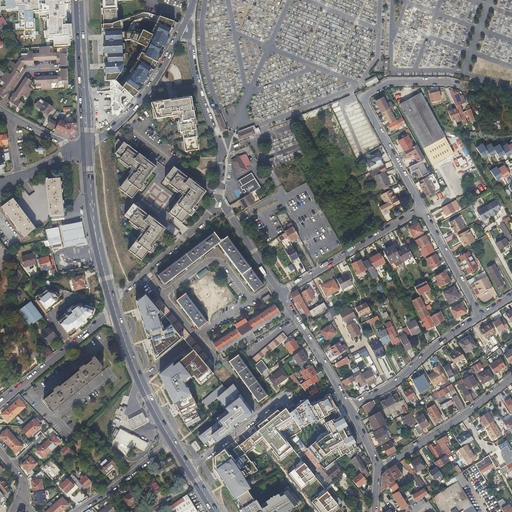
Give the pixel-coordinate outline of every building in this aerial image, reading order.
[(65,26),(71,26),(69,0),(0,0),(0,15),(1,15),(2,17),(3,19),(20,17),(21,25),(56,23),(56,26),(65,26)] [(100,0),(100,3),(104,3),(104,4),(104,10),(104,14),(103,14),(103,24),(110,24),(118,21),(117,19),(117,11),(117,8),(116,3),(116,0),(117,0),(118,1),(122,0),(124,0),(125,0),(131,0),(100,0)] [(38,47),(44,46),(46,46),(46,42),(59,41),(58,33),(13,36),(20,47),(21,48),(29,47),(38,47)] [(32,53),(33,61),(45,60),(44,46),(38,47),(39,53),(32,53)] [(44,46),(45,60),(57,60),(56,54),(56,52),(50,53),(49,47),(46,47),(46,46),(44,46)] [(56,54),(57,60),(57,63),(60,63),(60,66),(68,66),(66,46),(62,46),(63,54),(56,54)] [(20,57),(24,65),(33,64),(33,61),(32,53),(32,51),(29,51),(27,51),(27,57),(20,57)] [(14,70),(18,73),(24,65),(20,57),(16,63),(10,59),(6,64),(14,70)] [(65,81),(65,89),(69,89),(68,69),(60,70),(60,73),(57,74),(57,76),(58,81),(65,81)] [(6,78),(13,83),(20,74),(18,73),(14,70),(10,75),(6,72),(4,74),(3,76),(6,78)] [(1,88),(7,92),(13,83),(6,78),(3,76),(0,79),(0,80),(4,83),(1,88)] [(41,83),(41,90),(46,90),(46,76),(34,77),(34,80),(34,84),(41,83)] [(46,76),(46,90),(51,90),(51,83),(58,83),(58,81),(57,76),(46,76)] [(20,87),(30,94),(32,90),(33,89),(28,86),(31,81),(26,77),(20,87)] [(364,83),(367,88),(379,82),(376,77),(364,83)] [(115,80),(112,80),(110,81),(112,113),(114,114),(123,106),(121,104),(120,98),(123,95),(121,93),(124,89),(120,85),(115,80)] [(0,87),(0,95),(3,98),(5,95),(7,96),(9,93),(7,92),(1,88),(0,87)] [(22,95),(27,99),(30,94),(20,87),(13,96),(19,100),(22,95)] [(435,101),(441,100),(439,92),(429,94),(432,102),(435,101)] [(421,93),(399,104),(433,165),(454,153),(421,93)] [(11,99),(10,102),(21,109),(24,104),(19,100),(13,96),(12,96),(10,99),(11,99)] [(191,97),(151,103),(156,119),(177,116),(177,118),(179,118),(179,120),(178,121),(180,133),(182,132),(185,150),(198,148),(194,125),(196,125),(191,97)] [(384,112),(389,109),(393,107),(390,101),(386,103),(383,97),(376,101),(376,102),(380,110),(382,108),(384,112)] [(459,115),(463,113),(460,105),(466,103),(464,99),(459,101),(458,98),(453,101),(459,115)] [(35,106),(40,110),(47,115),(52,108),(46,102),(45,103),(43,106),(38,102),(38,101),(35,106)] [(221,132),(225,130),(226,130),(220,114),(217,107),(215,108),(212,110),(215,116),(214,116),(221,132)] [(389,120),(390,123),(396,120),(389,109),(384,112),(382,113),(387,121),(389,120)] [(471,109),(467,110),(471,122),(475,120),(471,109)] [(54,130),(55,130),(56,129),(55,128),(57,123),(58,124),(61,117),(58,112),(57,111),(52,118),(51,117),(48,125),(54,128),(54,130)] [(54,131),(70,136),(77,131),(76,124),(66,124),(66,125),(63,125),(64,122),(61,121),(63,118),(61,117),(58,124),(56,129),(55,130),(54,131)] [(405,122),(402,117),(396,120),(397,121),(388,126),(389,129),(396,126),(397,127),(405,122)] [(254,134),(260,132),(258,128),(253,130),(253,129),(237,134),(237,135),(239,140),(248,136),(250,139),(253,138),(252,135),(254,134)] [(54,131),(54,133),(69,139),(70,136),(54,131)] [(404,134),(392,139),(394,144),(401,141),(401,140),(406,138),(404,134)] [(156,167),(131,148),(130,149),(118,139),(114,143),(115,154),(120,158),(119,160),(129,167),(130,166),(132,168),(131,169),(133,171),(124,181),(126,182),(120,190),(132,199),(138,190),(139,191),(142,187),(141,186),(156,167)] [(507,159),(511,156),(511,143),(509,145),(508,143),(503,146),(501,143),(494,147),(492,143),(486,146),(484,143),(476,147),(482,158),(489,155),(490,158),(497,155),(499,159),(506,155),(507,159)] [(414,154),(419,163),(425,159),(418,145),(406,151),(409,157),(413,155),(414,154)] [(372,171),(383,165),(380,159),(379,160),(378,158),(381,157),(380,156),(380,155),(380,153),(378,152),(371,156),(365,160),(369,168),(370,167),(372,171)] [(239,174),(246,170),(245,167),(250,164),(247,158),(245,155),(238,157),(236,158),(237,159),(232,161),(234,164),(233,165),(239,174)] [(422,161),(410,168),(412,173),(418,170),(423,177),(428,174),(422,161)] [(384,171),(387,170),(384,164),(383,165),(372,171),(364,175),(366,181),(374,176),(384,171)] [(504,177),(505,178),(511,175),(506,164),(499,168),(498,166),(490,170),(496,181),(504,177)] [(176,207),(170,214),(182,224),(188,214),(189,215),(192,212),(191,211),(206,192),(181,173),(180,174),(173,168),(164,178),(170,183),(169,184),(178,192),(180,191),(182,192),(181,194),(182,195),(174,206),(176,207)] [(384,171),(374,176),(381,190),(391,184),(384,171)] [(248,194),(260,187),(251,173),(237,182),(240,187),(241,191),(242,190),(244,193),(243,193),(244,197),(248,194)] [(433,174),(426,178),(429,183),(436,180),(433,174)] [(481,177),(475,181),(479,186),(484,183),(481,177)] [(60,178),(48,179),(47,178),(46,178),(50,217),(64,215),(60,178)] [(426,178),(419,182),(427,197),(435,193),(429,183),(426,178)] [(393,197),(390,190),(381,195),(386,205),(383,207),(386,213),(389,211),(388,209),(398,204),(394,196),(393,197)] [(244,197),(238,201),(240,204),(241,203),(243,206),(245,209),(254,204),(248,194),(244,197)] [(35,228),(13,198),(1,207),(23,236),(35,228)] [(496,201),(487,206),(492,215),(492,216),(497,214),(496,213),(498,212),(501,210),(496,201)] [(151,248),(166,229),(141,210),(140,211),(132,205),(124,216),(130,220),(128,222),(138,229),(139,228),(141,230),(140,231),(142,232),(134,243),(135,244),(129,252),(141,261),(148,252),(149,252),(152,249),(151,248)] [(449,205),(442,208),(447,216),(453,213),(449,205)] [(492,215),(487,206),(477,212),(474,214),(478,220),(481,219),(483,222),(487,219),(487,218),(488,217),(492,215)] [(277,219),(282,227),(291,222),(286,214),(277,219)] [(456,219),(462,230),(465,228),(459,217),(456,219)] [(450,222),(456,233),(462,230),(456,219),(450,222)] [(65,248),(86,244),(82,222),(61,226),(65,248)] [(290,241),(299,237),(291,223),(287,225),(289,229),(284,232),(285,233),(287,237),(290,241)] [(418,224),(409,229),(414,238),(423,233),(418,224)] [(511,236),(504,224),(501,226),(506,235),(502,237),(504,239),(506,238),(507,237),(510,241),(511,239),(511,236)] [(45,230),(47,240),(50,251),(62,247),(58,227),(45,230)] [(464,233),(470,244),(475,242),(469,230),(464,233)] [(254,292),(262,286),(227,237),(221,242),(214,233),(157,276),(164,285),(218,244),(254,292)] [(280,242),(287,237),(285,233),(277,237),(280,242)] [(461,240),(465,247),(470,244),(464,233),(458,236),(461,241),(461,240)] [(420,238),(416,241),(420,249),(430,244),(425,235),(420,238)] [(504,239),(496,244),(499,250),(509,244),(506,238),(504,239)] [(435,252),(430,244),(420,249),(425,257),(435,252)] [(397,252),(394,246),(384,251),(390,263),(394,261),(396,266),(403,263),(402,261),(397,252)] [(408,247),(397,252),(402,261),(413,256),(412,254),(408,247)] [(286,252),(291,262),(298,257),(293,248),(286,252)] [(460,257),(464,265),(472,260),(468,252),(466,253),(463,255),(460,257)] [(369,259),(369,260),(374,268),(386,263),(381,253),(369,259)] [(22,257),(24,267),(36,264),(33,254),(22,257)] [(436,255),(427,260),(432,269),(441,264),(436,255)] [(48,257),(38,259),(41,270),(51,267),(48,257)] [(369,260),(363,263),(367,270),(369,269),(373,279),(378,277),(374,268),(369,260)] [(472,260),(464,265),(469,273),(472,272),(475,271),(475,270),(477,269),(472,260)] [(361,261),(352,265),(357,275),(366,271),(361,261)] [(494,265),(487,268),(498,287),(504,284),(500,277),(501,277),(494,265)] [(199,278),(208,272),(206,269),(197,275),(199,278)] [(476,276),(478,281),(487,276),(485,271),(476,276)] [(438,282),(448,276),(445,272),(435,277),(438,282)] [(84,281),(83,276),(71,279),(74,290),(83,288),(82,281),(84,281)] [(346,277),(338,280),(344,293),(355,288),(349,276),(346,278),(346,277)] [(450,281),(448,276),(438,282),(440,287),(450,281)] [(475,283),(480,292),(492,285),(487,276),(478,281),(475,283)] [(339,290),(334,278),(321,285),(327,296),(339,290)] [(429,286),(427,281),(415,287),(417,291),(429,286)] [(492,285),(480,292),(481,294),(493,287),(492,285)] [(454,287),(444,293),(449,303),(460,298),(454,287)] [(310,289),(303,293),(308,301),(315,297),(310,289)] [(48,291),(46,290),(38,296),(37,295),(34,297),(45,312),(49,310),(47,308),(56,301),(55,299),(58,297),(55,292),(49,290),(48,291)] [(302,298),(297,290),(291,293),(296,302),(298,301),(302,298)] [(154,361),(183,338),(172,325),(165,331),(162,332),(159,323),(160,322),(160,318),(164,315),(152,301),(145,293),(136,300),(137,301),(136,303),(154,361)] [(198,329),(206,322),(185,294),(176,301),(198,329)] [(272,301),(268,295),(262,299),(264,303),(266,301),(268,304),(272,301)] [(157,297),(152,301),(164,315),(171,324),(172,325),(183,338),(184,340),(191,336),(157,297)] [(426,307),(420,297),(413,301),(422,320),(430,316),(428,312),(427,310),(426,307)] [(310,312),(302,298),(298,301),(306,315),(310,312)] [(31,302),(19,312),(30,326),(42,317),(31,302)] [(327,308),(325,303),(310,312),(313,317),(327,308)] [(78,306),(77,304),(64,314),(65,316),(58,322),(67,334),(74,328),(75,330),(84,323),(83,322),(92,315),(94,308),(85,305),(83,306),(81,304),(78,306)] [(246,321),(253,332),(256,330),(256,328),(258,329),(260,327),(260,326),(262,326),(264,325),(264,323),(266,324),(268,322),(268,320),(270,321),(272,320),(273,318),(274,318),(277,317),(277,315),(278,316),(280,315),(280,313),(274,304),(246,321)] [(367,304),(356,309),(360,317),(371,311),(370,309),(367,304)] [(462,304),(452,310),(457,318),(467,313),(462,304)] [(259,306),(243,316),(245,319),(261,309),(259,306)] [(356,317),(352,308),(340,314),(344,323),(356,317)] [(332,316),(333,318),(337,316),(333,309),(329,311),(329,312),(332,316)] [(435,325),(436,327),(439,325),(439,323),(446,319),(441,311),(431,317),(435,325)] [(329,312),(322,316),(325,320),(332,316),(329,312)] [(427,329),(435,325),(431,317),(430,316),(422,320),(427,329)] [(242,337),(242,338),(243,338),(252,333),(253,332),(246,321),(245,319),(234,325),(236,328),(242,337)] [(418,333),(421,331),(415,319),(406,323),(411,333),(417,330),(418,333)] [(509,328),(504,320),(501,322),(499,319),(493,323),(498,331),(498,332),(505,329),(506,330),(509,328)] [(165,331),(172,325),(171,324),(163,330),(160,322),(159,323),(162,332),(165,331)] [(234,325),(233,322),(209,337),(211,340),(234,325)] [(355,323),(347,327),(353,338),(360,334),(355,323)] [(386,330),(391,341),(398,337),(391,323),(386,326),(388,329),(386,330)] [(486,339),(491,335),(495,333),(489,324),(481,330),(486,339)] [(331,325),(321,331),(327,340),(336,333),(331,325)] [(50,343),(57,338),(50,327),(42,333),(50,343)] [(242,338),(242,337),(236,328),(212,343),(218,352),(220,353),(222,351),(222,350),(224,350),(226,349),(226,348),(227,348),(229,347),(230,345),(231,346),(233,344),(233,342),(235,343),(237,342),(237,340),(239,341),(241,339),(242,338)] [(384,344),(390,341),(391,341),(386,330),(385,331),(378,334),(384,344)] [(285,340),(286,338),(282,333),(250,360),(254,366),(261,360),(285,340)] [(286,338),(285,340),(288,343),(293,339),(291,335),(286,338)] [(400,338),(406,351),(412,347),(406,335),(400,338)] [(193,350),(204,364),(205,364),(208,361),(210,359),(191,337),(191,336),(184,340),(187,343),(193,350)] [(470,337),(460,343),(466,353),(476,347),(470,337)] [(299,347),(293,339),(288,343),(285,345),(291,353),(299,347)] [(375,353),(383,349),(381,345),(379,345),(378,343),(375,344),(375,346),(372,347),(375,353)] [(339,344),(330,348),(335,357),(344,352),(339,344)] [(454,363),(465,357),(460,349),(456,351),(457,353),(454,355),(450,357),(454,363)] [(212,373),(204,364),(193,350),(190,353),(187,355),(188,355),(183,359),(183,358),(181,360),(182,360),(179,363),(178,362),(173,367),(171,364),(160,374),(163,379),(162,379),(161,380),(164,385),(165,385),(167,389),(166,390),(175,407),(176,406),(178,410),(177,411),(185,424),(198,417),(195,410),(197,408),(188,391),(187,392),(183,384),(182,385),(182,384),(182,382),(190,376),(191,378),(193,376),(199,383),(212,373)] [(308,359),(302,350),(293,356),(298,365),(308,359)] [(267,396),(238,355),(229,362),(258,402),(267,396)] [(79,370),(58,387),(57,386),(52,390),(53,392),(43,400),(52,412),(102,372),(100,369),(102,367),(94,356),(90,359),(91,360),(84,366),(83,365),(78,369),(79,370)] [(347,356),(335,364),(337,368),(350,360),(347,356)] [(489,365),(495,375),(498,372),(498,371),(506,367),(501,359),(489,365)] [(254,366),(260,374),(268,369),(261,360),(254,366)] [(435,372),(428,376),(434,386),(441,382),(443,385),(448,382),(438,365),(433,369),(435,372)] [(448,365),(443,368),(445,372),(449,379),(459,374),(460,373),(455,365),(451,366),(454,371),(451,372),(448,365)] [(307,380),(316,374),(311,366),(302,372),(307,380)] [(273,375),(279,384),(287,378),(281,369),(273,375)] [(488,369),(478,375),(483,384),(493,378),(488,369)] [(371,370),(362,374),(367,384),(368,386),(372,384),(371,383),(373,382),(373,383),(377,382),(371,370)] [(324,376),(321,371),(316,374),(307,380),(305,382),(301,384),(306,391),(308,390),(307,387),(318,380),(318,379),(324,376)] [(355,374),(343,380),(346,386),(355,381),(356,383),(357,383),(359,382),(362,387),(367,384),(362,374),(361,371),(355,374)] [(212,373),(199,383),(201,385),(213,375),(212,373)] [(290,376),(298,386),(301,384),(294,374),(290,376)] [(275,387),(279,384),(273,375),(269,378),(275,387)] [(423,375),(413,381),(420,393),(430,387),(423,375)] [(182,384),(182,385),(183,384),(187,392),(188,391),(189,391),(188,388),(187,387),(184,383),(191,378),(190,376),(182,382),(182,384)] [(463,380),(464,383),(468,390),(477,385),(471,376),(463,380)] [(210,450),(258,413),(234,383),(226,389),(223,384),(203,400),(207,406),(218,398),(228,410),(216,419),(218,422),(200,436),(210,450)] [(468,400),(472,397),(468,390),(464,383),(461,385),(463,388),(462,388),(468,400)] [(441,396),(454,389),(452,386),(451,384),(438,392),(441,396)] [(406,398),(403,399),(406,404),(416,397),(411,388),(404,393),(406,398)] [(385,409),(400,401),(396,394),(381,402),(385,409)] [(463,410),(465,408),(457,395),(453,398),(461,411),(463,410)] [(18,399),(10,407),(17,414),(25,407),(18,399)] [(451,399),(441,405),(444,410),(454,404),(451,399)] [(416,408),(421,405),(419,402),(418,400),(413,403),(416,408)] [(370,402),(363,406),(369,417),(376,414),(375,412),(379,410),(377,406),(373,408),(370,402)] [(270,413),(276,422),(290,413),(284,404),(270,413)] [(434,405),(427,409),(435,421),(441,417),(434,405)] [(17,414),(10,407),(1,415),(8,422),(17,414)] [(368,418),(375,430),(386,424),(380,412),(376,414),(369,417),(368,418)] [(486,425),(493,420),(488,412),(480,417),(482,420),(483,422),(481,423),(484,426),(486,425)] [(416,423),(410,414),(404,418),(405,420),(403,421),(406,426),(407,425),(408,427),(416,423)] [(271,455),(288,444),(278,429),(280,428),(276,421),(273,423),(268,415),(263,418),(279,444),(269,451),(271,455)] [(419,425),(421,429),(429,425),(423,415),(416,420),(419,425)] [(198,417),(185,424),(187,427),(200,420),(198,417)] [(510,418),(503,422),(507,428),(510,426),(511,429),(511,419),(510,418)] [(34,419),(22,430),(22,431),(28,437),(41,427),(34,419)] [(494,421),(493,420),(486,425),(488,428),(487,429),(491,435),(490,436),(492,439),(493,439),(502,434),(494,421)] [(257,441),(266,435),(259,425),(250,431),(257,441)] [(0,435),(0,436),(7,445),(15,438),(7,429),(0,435)] [(48,439),(54,434),(49,429),(43,434),(48,439)] [(144,451),(147,444),(120,429),(119,431),(115,429),(112,435),(128,444),(129,443),(144,451)] [(373,433),(380,445),(385,442),(390,440),(385,432),(381,435),(378,431),(373,433)] [(241,436),(251,452),(249,454),(252,458),(256,455),(257,458),(262,455),(247,432),(241,436)] [(465,435),(457,440),(461,447),(466,444),(473,440),(469,433),(466,436),(465,435)] [(53,435),(45,443),(52,450),(60,443),(53,435)] [(297,436),(293,438),(303,450),(306,448),(297,436)] [(445,436),(437,441),(446,456),(451,453),(444,443),(448,441),(445,436)] [(15,438),(7,445),(15,453),(23,446),(15,438)] [(196,440),(190,444),(197,453),(202,449),(196,440)] [(501,456),(507,465),(508,464),(511,461),(511,458),(511,457),(511,456),(511,449),(506,441),(498,446),(504,455),(501,456)] [(52,450),(45,443),(36,451),(43,458),(52,450)] [(391,443),(383,447),(388,455),(396,451),(391,443)] [(437,461),(434,462),(437,468),(449,460),(447,457),(438,444),(434,446),(432,443),(429,445),(434,452),(437,457),(439,460),(437,461)] [(466,444),(461,447),(458,450),(467,464),(477,458),(475,455),(473,456),(466,444)] [(232,455),(233,456),(236,454),(239,458),(245,454),(239,445),(233,450),(236,453),(232,455)] [(61,451),(64,455),(70,450),(68,447),(66,448),(65,447),(61,451)] [(229,456),(229,454),(225,449),(213,457),(214,469),(218,474),(219,474),(220,476),(221,475),(226,484),(231,492),(237,501),(234,502),(236,505),(239,504),(242,509),(239,510),(240,511),(286,511),(299,505),(298,503),(301,501),(293,490),(291,492),(288,487),(282,491),(283,493),(279,495),(278,493),(257,506),(256,505),(257,504),(256,501),(254,502),(251,496),(252,495),(250,492),(248,493),(247,490),(250,488),(245,480),(244,481),(242,477),(245,475),(246,476),(253,472),(253,473),(257,470),(252,461),(251,462),(245,454),(239,458),(236,454),(233,456),(236,460),(236,461),(234,463),(234,461),(233,461),(233,459),(231,458),(231,457),(231,456),(229,456)] [(305,452),(317,468),(321,465),(308,449),(305,452)] [(289,460),(295,466),(301,460),(294,454),(289,460)] [(351,461),(357,469),(359,468),(365,477),(369,475),(358,455),(351,461)] [(483,460),(475,465),(481,474),(492,467),(491,465),(494,463),(491,458),(489,455),(485,457),(483,459),(483,460)] [(115,464),(108,456),(97,467),(104,475),(115,464)] [(494,456),(491,458),(494,463),(496,468),(500,467),(494,456)] [(37,464),(30,457),(22,465),(28,472),(37,464)] [(419,457),(411,462),(417,471),(426,466),(419,457)] [(413,471),(404,459),(401,461),(421,490),(412,495),(416,501),(424,496),(428,494),(413,471)] [(511,461),(508,464),(507,465),(501,469),(504,474),(509,471),(511,469),(511,461)] [(334,464),(332,462),(324,469),(329,476),(331,478),(340,470),(335,463),(334,464)] [(403,475),(396,464),(383,473),(382,476),(381,492),(389,486),(393,491),(398,487),(394,481),(403,475)] [(329,482),(332,480),(331,478),(329,476),(328,476),(321,468),(322,467),(321,465),(317,468),(326,479),(324,480),(326,482),(327,481),(329,482)] [(332,480),(333,480),(337,477),(336,476),(341,472),(340,470),(331,478),(332,480)] [(358,487),(367,480),(364,477),(361,473),(352,480),(358,487)] [(457,479),(462,487),(469,484),(462,473),(446,483),(448,485),(457,479)] [(91,483),(85,476),(79,481),(77,485),(82,490),(91,483)] [(300,486),(309,498),(321,488),(312,476),(300,486)] [(74,486),(67,478),(59,486),(66,493),(74,486)] [(31,481),(33,492),(43,491),(42,479),(31,481)] [(161,491),(153,479),(143,486),(150,497),(161,491)] [(0,481),(0,490),(4,495),(10,491),(7,488),(8,488),(2,480),(0,481)] [(335,490),(337,488),(332,482),(325,488),(327,490),(330,487),(332,486),(335,490)] [(476,511),(458,484),(436,498),(444,511),(476,511)] [(327,490),(338,504),(342,502),(330,487),(327,490)] [(43,491),(33,492),(35,504),(45,502),(43,491)] [(128,507),(139,500),(134,491),(123,498),(128,507)] [(66,496),(71,501),(74,498),(69,493),(66,496)] [(53,505),(59,511),(60,511),(68,505),(62,497),(53,505)] [(189,511),(195,508),(190,499),(171,510),(171,511),(189,511)]
